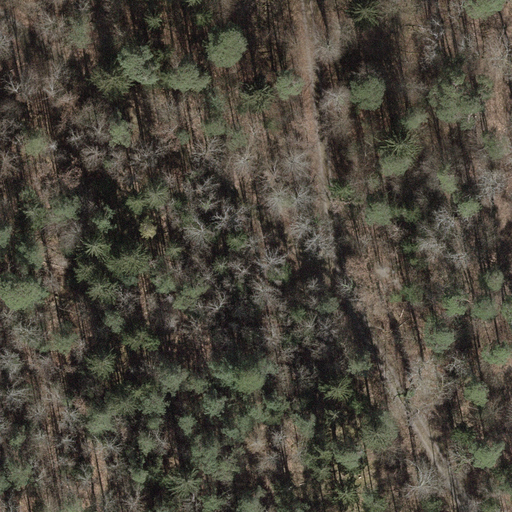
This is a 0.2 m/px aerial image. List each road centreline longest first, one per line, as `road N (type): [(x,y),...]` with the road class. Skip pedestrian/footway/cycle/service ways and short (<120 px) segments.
road 1 (track): [(463,511),(416,449),(362,339),(335,255),(307,0)]
road 2 (track): [(335,255),(0,24)]
